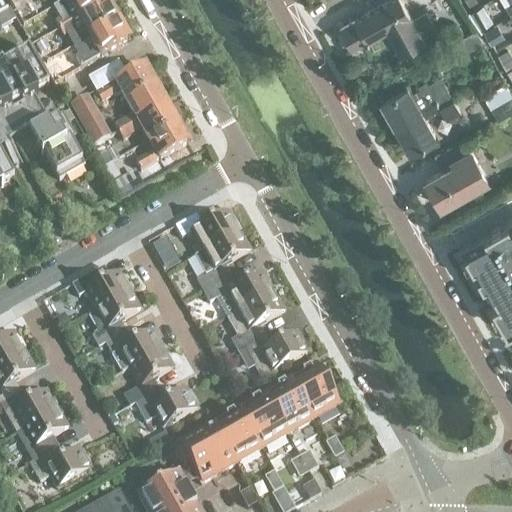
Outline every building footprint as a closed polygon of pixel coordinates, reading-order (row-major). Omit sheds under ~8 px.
[(26,0),(16,0),(14,1),(24,23),(35,18),(26,0)] [(59,32),(76,23),(107,5),(104,0),(72,0),(66,4),(72,14),(55,24),(59,32)] [(411,16),(401,0),(384,0),(337,27),(351,50),(385,29),(386,31),(411,16)] [(107,5),(76,23),(59,32),(63,40),(81,31),(87,41),(118,23),(107,5)] [(483,5),(470,12),(479,28),(492,21),(483,5)] [(411,16),(386,31),(399,54),(438,32),(424,9),(412,17),(411,16)] [(9,11),(0,15),(0,29),(15,21),(9,11)] [(80,70),(129,43),(118,23),(87,41),(93,52),(76,62),(80,70)] [(497,24),(483,32),(490,45),(504,36),(497,24)] [(460,55),(482,42),(475,30),(452,42),(460,55)] [(511,55),(508,49),(497,55),(506,71),(511,68),(511,55)] [(1,64),(22,103),(28,99),(30,102),(38,98),(36,95),(48,88),(28,52),(3,66),(1,64)] [(22,103),(1,64),(0,64),(0,112),(2,111),(3,114),(11,109),(10,107),(20,101),(22,103)] [(145,70),(96,98),(101,107),(118,97),(124,107),(156,89),(145,70)] [(381,102),(395,126),(450,95),(440,76),(411,93),(408,86),(381,102)] [(504,79),(481,92),(489,104),(511,91),(504,79)] [(124,107),(131,118),(114,128),(118,136),(135,126),(166,108),(156,89),(124,107)] [(511,94),(490,107),(497,120),(511,111),(511,94)] [(409,151),(436,135),(426,118),(439,109),(446,121),(460,112),(450,95),(395,126),(409,151)] [(94,149),(109,141),(87,103),(72,111),(94,149)] [(166,108),(135,126),(118,136),(122,144),(140,134),(146,145),(177,127),(166,108)] [(62,117),(31,134),(43,155),(40,157),(41,159),(44,157),(59,183),(84,168),(70,143),(75,140),(62,117)] [(177,127),(146,145),(152,155),(134,165),(140,174),(188,146),(177,127)] [(434,156),(440,166),(446,164),(448,167),(425,179),(440,206),(487,180),(469,149),(459,155),(453,145),(434,156)] [(0,188),(1,190),(2,189),(1,186),(14,179),(0,155),(0,188)] [(101,171),(111,188),(122,182),(112,165),(101,171)] [(201,228),(195,218),(175,230),(181,242),(190,237),(201,256),(237,235),(232,226),(234,225),(227,214),(201,228)] [(511,217),(460,247),(462,249),(487,294),(488,295),(488,296),(493,293),(497,300),(491,304),(492,306),(494,305),(506,327),(504,327),(506,330),(511,326),(511,217)] [(251,254),(244,242),(242,243),(237,235),(201,256),(195,260),(205,278),(196,283),(202,295),(230,279),(224,269),(251,254)] [(106,283),(100,273),(100,272),(72,288),(78,300),(85,296),(95,314),(129,294),(119,275),(106,283)] [(235,316),(271,295),(267,287),(268,286),(262,274),(236,289),(230,279),(202,295),(209,306),(225,297),(235,316)] [(105,347),(105,348),(126,336),(120,325),(141,314),(129,294),(95,314),(88,318),(98,336),(91,340),(98,351),(105,347)] [(285,315),(278,303),(276,304),(271,295),(235,316),(226,321),(237,339),(230,343),(237,355),(244,351),(265,339),(258,329),(285,315)] [(54,323),(60,333),(70,327),(64,317),(54,323)] [(118,355),(128,373),(163,353),(152,334),(131,346),(126,336),(105,348),(111,359),(118,355)] [(0,368),(24,355),(13,335),(0,342),(0,368)] [(261,382),(306,357),(301,348),(302,347),(295,335),(271,350),(265,339),(244,351),(261,382)] [(138,406),(159,394),(153,383),(174,372),(163,353),(128,373),(137,390),(131,394),(138,406)] [(24,355),(0,368),(0,406),(20,395),(14,385),(35,374),(24,355)] [(333,394),(331,395),(316,369),(310,373),(309,372),(302,376),(304,379),(292,386),(291,384),(290,384),(313,424),(341,408),(333,394)] [(236,373),(226,379),(234,392),(243,387),(236,373)] [(266,398),(265,399),(288,439),(313,424),(290,384),(284,387),(284,386),(276,390),(278,394),(267,400),(266,398)] [(135,408),(140,417),(145,426),(155,421),(161,432),(190,417),(197,413),(185,392),(165,404),(159,394),(138,406),(135,408)] [(0,409),(16,437),(57,413),(46,394),(26,406),(20,395),(0,406),(0,409)] [(288,439),(265,399),(259,402),(258,401),(251,405),(252,408),(241,415),(240,413),(239,413),(262,453),(288,439)] [(32,465),(53,454),(47,443),(68,432),(57,413),(16,437),(32,465)] [(214,427),(213,428),(236,468),(262,453),(239,413),(233,417),(232,415),(225,420),(227,423),(215,429),(214,427)] [(145,511),(197,511),(184,488),(196,481),(201,488),(236,468),(213,428),(172,451),(183,471),(178,473),(137,498),(145,511)] [(334,461),(344,456),(335,440),(325,445),(334,461)] [(53,454),(32,465),(29,468),(39,487),(49,481),(56,492),(91,473),(79,452),(59,464),(53,454)] [(309,454),(300,460),(309,476),(318,470),(309,454)] [(300,460),(290,465),(299,481),(309,476),(300,460)] [(274,474),(265,480),(274,496),(283,490),(274,474)] [(313,483),(302,490),(310,503),(321,497),(313,483)] [(249,492),(239,498),(247,511),(258,507),(249,492)] [(129,511),(119,494),(86,511),(129,511)]
